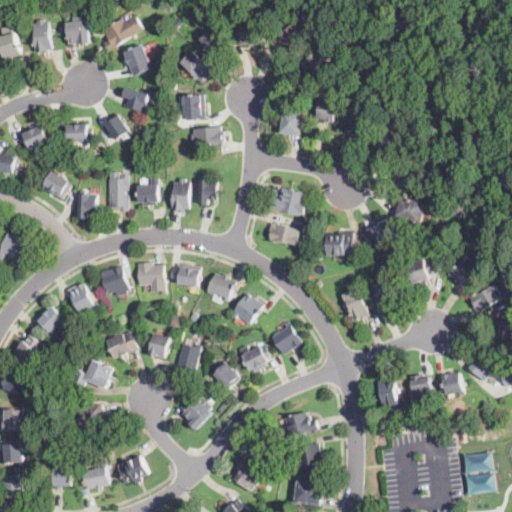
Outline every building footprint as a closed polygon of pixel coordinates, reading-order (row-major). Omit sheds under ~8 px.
[(85,15),(86,21),(91,21),(93,43),(71,45),(68,22),(74,21),(73,16),(85,15)] [(138,15),(145,27),(146,28),(109,50),(105,42),(110,39),(104,29),(125,17),(127,20),(134,16),(135,17),(138,15)] [(241,45),(239,45),(239,23),(253,23),(253,20),(261,20),(261,45),(241,45)] [(38,50),(36,50),(35,21),(52,21),(53,50),(38,50)] [(288,56),(275,45),(293,23),(306,34),(288,56)] [(6,59),(0,37),(6,36),(3,27),(14,24),(22,54),(6,59)] [(209,54),(199,37),(217,28),(226,45),(209,54)] [(144,71),(134,76),(124,52),(144,43),(154,67),(144,71)] [(202,80),(181,60),(192,48),(213,68),(202,80)] [(318,51),(320,56),(322,55),(325,62),(329,60),(333,70),(313,78),(312,78),(305,62),(313,59),(311,53),(318,51)] [(147,92),(148,89),(152,90),(147,112),(128,107),(131,98),(124,96),(126,87),(147,92)] [(207,117),(197,117),(197,119),(187,119),(187,102),(185,102),(185,97),(187,97),(187,95),(206,94),(207,117)] [(368,113),(363,129),(352,126),(354,121),(347,119),(355,94),(372,100),(368,113)] [(336,123),(335,124),(329,123),(330,119),(319,117),(323,99),(340,102),(336,123)] [(302,132),(302,134),(281,131),(284,109),(305,112),(302,132)] [(134,131),(129,135),(127,132),(118,139),(105,123),(118,112),(134,131)] [(89,123),(89,127),(94,126),(95,137),(90,137),(90,140),(77,141),(77,142),(72,142),(72,140),(69,140),(68,124),(89,123)] [(44,129),(50,126),(54,134),(43,139),(45,143),(32,148),(25,132),(43,124),(44,129)] [(389,154),(387,156),(371,142),(386,125),(402,139),(389,154)] [(224,139),(225,142),(198,144),(198,140),(194,140),(193,133),(196,133),(196,128),(223,126),(224,139)] [(66,149),(61,151),(57,145),(61,142),(66,149)] [(162,144),(160,150),(154,148),(157,142),(162,144)] [(15,172),(0,169),(0,152),(18,156),(15,172)] [(413,158),(416,165),(420,163),(424,172),(419,173),(420,177),(398,185),(395,177),(398,176),(394,164),(413,157),(413,158)] [(56,171),(57,169),(64,173),(63,175),(71,180),(71,181),(75,184),(71,191),(70,190),(65,199),(44,186),(54,169),(56,171)] [(121,178),(124,178),(124,174),(131,174),(131,211),(123,211),(123,209),(112,209),(111,177),(113,177),(113,171),(121,171),(121,178)] [(161,183),(161,185),(161,200),(158,200),(158,204),(145,204),(145,200),(140,200),(140,185),(142,185),(142,183),(150,183),(150,184),(154,184),(153,177),(160,177),(161,183)] [(188,178),(187,181),(192,181),(191,208),(186,208),(186,210),(180,210),(180,208),(172,208),(174,180),(182,180),(182,178),(188,178)] [(219,199),(210,199),(209,206),(204,206),(204,202),(201,202),(202,179),(220,180),(219,199)] [(306,193),(305,200),(309,201),(306,213),(302,213),(302,215),(272,208),(274,198),(275,195),(282,197),(284,188),(306,193)] [(96,207),(96,214),(89,214),(89,216),(80,216),(80,214),(81,192),(91,192),(91,194),(97,194),(96,207)] [(425,217),(424,222),(399,215),(404,195),(429,202),(425,217)] [(373,246),(372,247),(365,233),(373,229),(372,226),(388,219),(396,236),(373,246)] [(308,228),(307,233),(302,232),(300,243),(271,237),(274,221),(308,228)] [(319,222),(319,229),(310,227),(310,222),(311,221),(319,222)] [(21,231),(24,233),(25,233),(24,235),(26,236),(25,239),(32,241),(24,262),(20,260),(18,261),(16,260),(15,258),(6,255),(4,259),(0,257),(0,254),(9,231),(12,233),(14,229),(21,231)] [(335,253),(329,254),(329,234),(344,233),(344,231),(355,230),(355,253),(335,253)] [(468,283),(466,285),(450,272),(466,253),(482,267),(468,283)] [(427,259),(427,260),(435,258),(440,271),(430,274),(431,277),(415,282),(408,262),(426,257),(427,259)] [(155,264),(165,264),(169,293),(164,294),(164,291),(153,292),(152,283),(141,284),(139,263),(155,261),(155,264)] [(203,275),(202,281),(200,281),(199,286),(179,282),(180,279),(177,279),(180,262),(203,266),(202,275),(203,275)] [(132,289),(127,291),(125,287),(118,290),(118,291),(112,293),(111,290),(108,291),(101,272),(124,265),(132,289)] [(218,272),(226,276),(227,273),(233,276),(232,278),(241,282),(232,301),(226,298),(226,297),(210,290),(218,272)] [(394,301),(381,307),(373,289),(378,287),(377,286),(387,282),(385,278),(392,275),(402,298),(394,301)] [(96,302),(98,301),(102,309),(85,319),(68,289),(83,280),(96,302)] [(489,308),(480,312),(473,297),(496,286),(503,301),(489,308)] [(358,320),(357,321),(345,294),(360,287),(372,314),(358,320)] [(249,293),(254,297),(256,295),(267,304),(252,323),(241,314),(238,318),(233,314),(249,293)] [(180,308),(178,314),(171,313),(174,300),(181,302),(180,308)] [(66,320),(62,324),(49,335),(35,320),(53,303),(67,317),(65,319),(66,320)] [(199,312),(196,319),(191,317),(195,309),(199,312)] [(511,345),(505,345),(506,339),(501,339),(501,337),(502,318),(511,318),(511,345)] [(298,332),(304,340),(305,342),(285,355),(273,336),(281,332),(289,326),(287,324),(291,321),(298,332)] [(119,358),(117,358),(109,339),(132,329),(140,349),(119,358)] [(170,352),(168,351),(166,357),(150,353),(156,331),(174,336),(170,352)] [(34,338),(45,343),(32,366),(15,356),(24,339),(30,342),(33,337),(34,338)] [(194,379),(177,374),(186,343),(197,346),(198,343),(204,344),(194,379)] [(263,345),(265,348),(267,346),(272,356),(269,357),(270,360),(267,362),(269,365),(257,371),(255,367),(250,369),(246,361),(243,355),(247,353),(247,352),(252,350),(252,351),(263,345)] [(490,350),(503,362),(487,380),(472,366),(476,361),(473,359),(481,349),(485,353),(489,349),(490,350)] [(115,367),(111,376),(106,387),(88,379),(85,387),(73,382),(75,377),(79,368),(88,372),(94,358),(115,367)] [(232,388),(216,374),(227,362),(243,376),(232,388)] [(511,384),(510,385),(507,386),(502,374),(511,369),(511,384)] [(461,372),(464,385),(466,392),(462,393),(461,391),(449,394),(444,375),(451,373),(452,374),(461,372)] [(423,373),(424,378),(430,377),(434,396),(413,400),(409,381),(412,381),(411,375),(423,373)] [(31,393),(30,395),(7,389),(11,375),(34,381),(31,393)] [(396,403),(397,407),(390,408),(390,404),(382,406),(378,380),(384,379),(383,377),(396,375),(401,402),(396,403)] [(203,402),(206,399),(214,406),(211,409),(212,411),(197,427),(191,421),(192,420),(184,411),(197,397),(203,402)] [(82,428),(79,406),(105,402),(108,424),(82,428)] [(32,420),(32,421),(27,421),(26,428),(6,426),(7,407),(33,409),(32,420)] [(310,415),(312,414),(313,419),(318,418),(321,430),(285,439),(282,427),(289,426),(286,417),(309,411),(310,415)] [(20,444),(26,444),(28,461),(8,463),(6,444),(10,444),(10,441),(20,440),(20,444)] [(324,455),(325,464),(301,469),(300,464),(302,463),(301,455),(300,456),(298,448),(321,442),(324,455)] [(266,476),(258,485),(257,485),(251,492),(233,476),(238,471),(254,452),(266,461),(261,467),(268,473),(266,476)] [(131,480),(127,482),(119,464),(143,454),(150,472),(131,480)] [(64,460),(64,467),(74,467),(75,486),(64,486),(64,488),(56,488),(56,482),(52,482),(52,474),(55,474),(55,459),(64,459),(64,460)] [(104,487),(104,489),(98,490),(97,488),(90,489),(85,470),(108,465),(112,483),(103,485),(104,487)] [(9,496),(7,496),(6,480),(11,480),(11,474),(24,473),(26,494),(9,496)] [(323,498),(323,503),(297,500),(297,499),(299,480),(325,483),(323,498)] [(227,511),(240,498),(252,511),(251,511),(227,511)]
